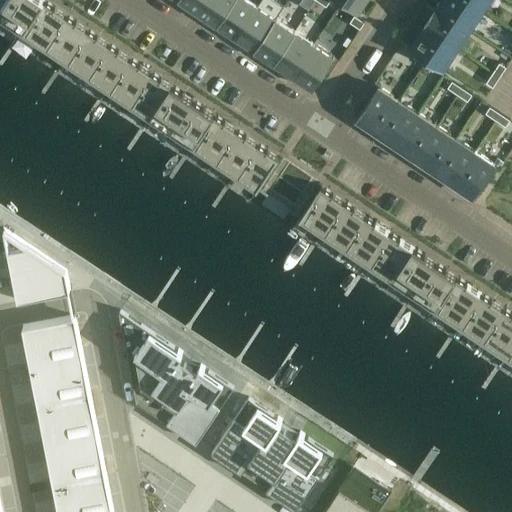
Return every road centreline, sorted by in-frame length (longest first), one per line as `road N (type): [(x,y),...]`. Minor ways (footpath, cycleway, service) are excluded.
road 1 (residential): [(134,511),(95,312),(79,300),(0,316)]
road 2 (residential): [(324,131),(124,0)]
road 3 (residential): [(511,257),(324,131)]
road 4 (residential): [(324,131),(407,0)]
road 5 (residential): [(29,511),(0,363)]
